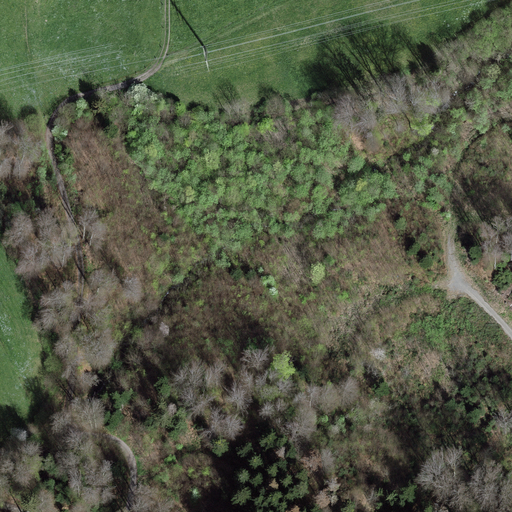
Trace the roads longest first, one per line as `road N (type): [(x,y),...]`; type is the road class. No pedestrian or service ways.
road 1 (track): [(127,511),(130,455),(118,440),(79,431),(67,418),(81,259),(49,139),(63,104)]
road 2 (track): [(472,139),(456,171),(451,252),(473,297),(511,333)]
road 3 (track): [(166,0),(165,46),(154,68),(63,104)]
